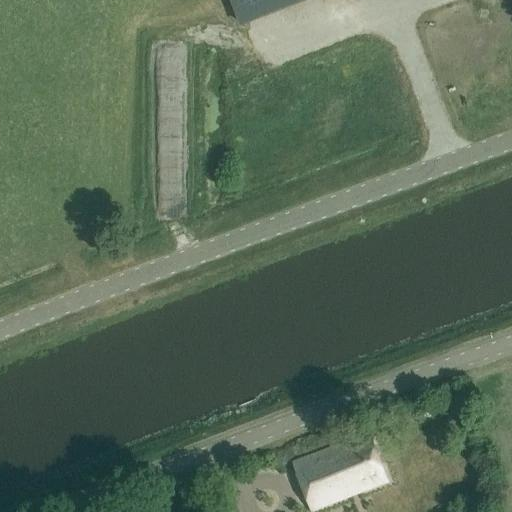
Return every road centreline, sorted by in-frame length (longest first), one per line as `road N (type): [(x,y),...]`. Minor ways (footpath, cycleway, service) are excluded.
road 1 (tertiary): [(511,142),(0,333)]
road 2 (tertiary): [(55,511),(511,343)]
